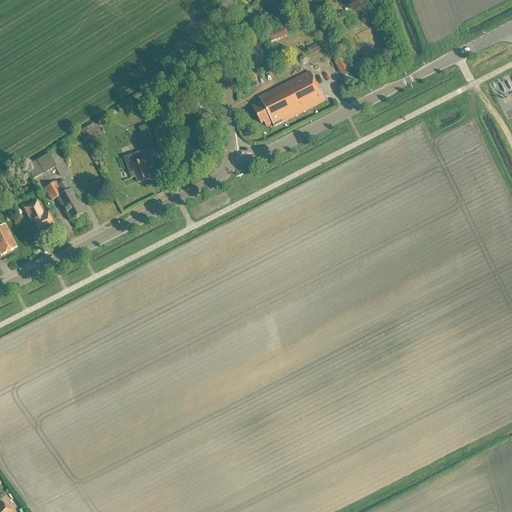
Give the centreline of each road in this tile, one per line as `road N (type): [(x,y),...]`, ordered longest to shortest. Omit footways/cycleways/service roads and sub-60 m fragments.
road 1 (tertiary): [(267,153),(511,29)]
road 2 (tertiary): [(0,291),(210,184),(230,158)]
road 3 (tertiary): [(230,150),(226,0)]
